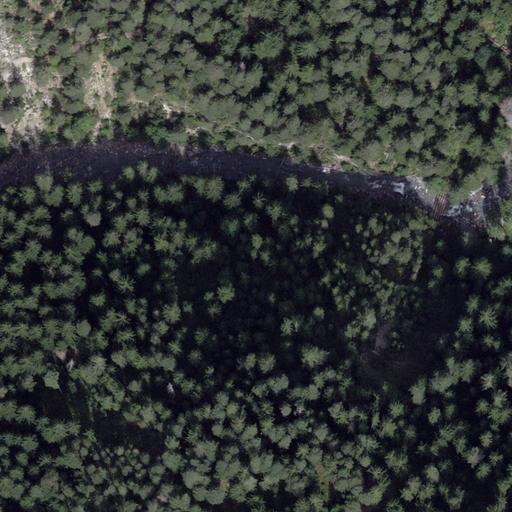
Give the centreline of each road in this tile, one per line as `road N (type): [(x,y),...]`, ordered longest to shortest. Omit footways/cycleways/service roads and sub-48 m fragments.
road 1 (track): [(410,0),(405,51),(392,60),(344,57),(275,31),(252,44),(257,63),(295,60),(350,94),(387,102),(416,99),(437,84),(451,0)]
road 2 (track): [(511,20),(489,71),(468,157),(448,189)]
